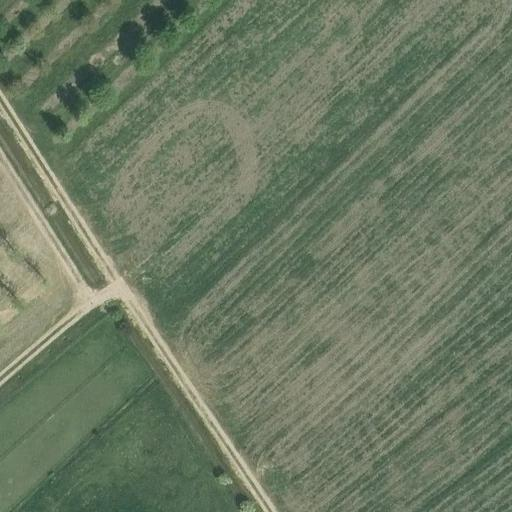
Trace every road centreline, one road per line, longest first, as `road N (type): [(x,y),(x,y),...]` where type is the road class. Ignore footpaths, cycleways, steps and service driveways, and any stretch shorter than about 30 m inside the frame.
road 1 (track): [(0,355),(112,260),(276,495),(276,511)]
road 2 (track): [(112,260),(0,86)]
road 3 (track): [(0,147),(87,282)]
